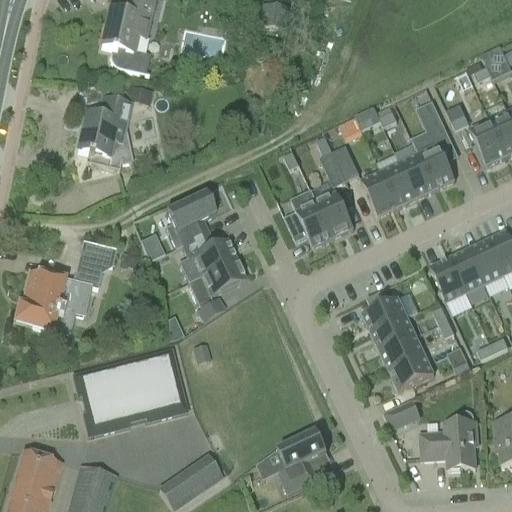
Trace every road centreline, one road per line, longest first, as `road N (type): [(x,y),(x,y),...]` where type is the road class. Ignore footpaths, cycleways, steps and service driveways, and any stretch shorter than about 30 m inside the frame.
road 1 (residential): [(290,296),(511,194)]
road 2 (residential): [(390,511),(290,296)]
